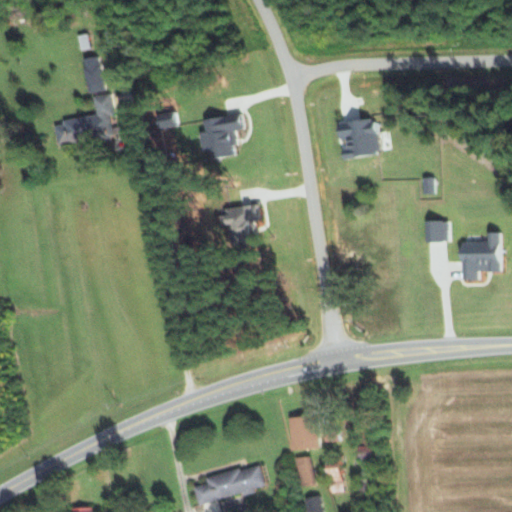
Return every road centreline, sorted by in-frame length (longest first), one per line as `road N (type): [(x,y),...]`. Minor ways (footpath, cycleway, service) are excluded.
road 1 (primary): [(0,494),(191,401),(344,361),(511,345)]
road 2 (residential): [(241,0),(287,86),(334,364)]
road 3 (residential): [(511,62),(347,70),(287,86)]
